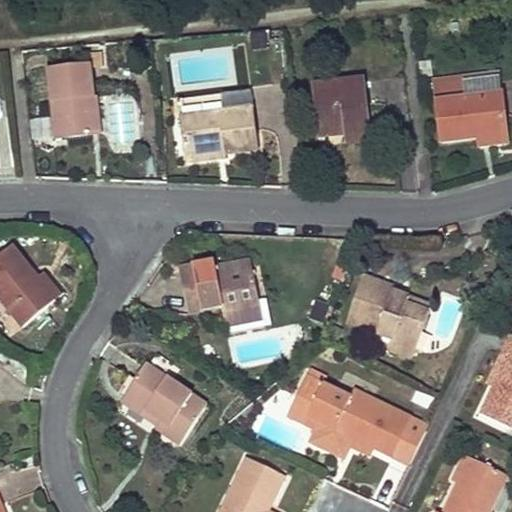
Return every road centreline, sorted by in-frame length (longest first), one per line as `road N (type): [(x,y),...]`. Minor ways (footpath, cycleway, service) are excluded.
road 1 (residential): [(135,200),(408,212),(511,195)]
road 2 (residential): [(80,511),(55,465),(55,412),(106,302),(135,200)]
road 3 (residential): [(0,196),(135,200)]
